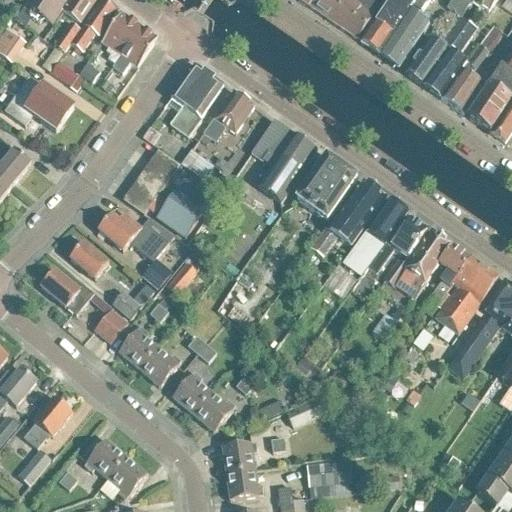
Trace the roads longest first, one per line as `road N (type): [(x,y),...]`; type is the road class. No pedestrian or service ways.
road 1 (residential): [(184,39),(511,266)]
road 2 (residential): [(511,171),(264,0)]
road 3 (residential): [(0,274),(88,180),(184,39)]
road 4 (residential): [(189,467),(0,310)]
